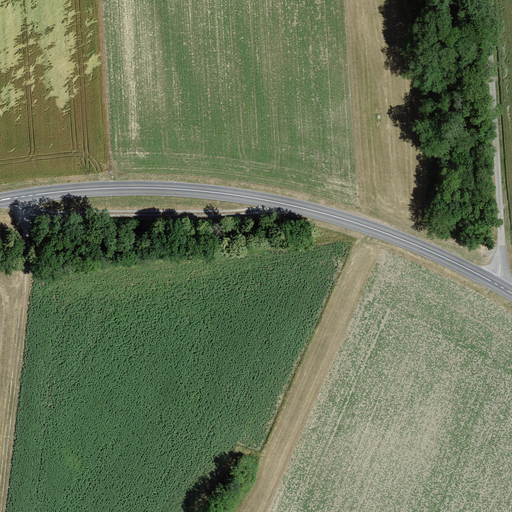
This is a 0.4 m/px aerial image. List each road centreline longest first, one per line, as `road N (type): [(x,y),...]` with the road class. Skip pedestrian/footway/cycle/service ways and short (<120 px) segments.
road 1 (tertiary): [(489,282),(306,211),(215,195),(135,190),(0,206)]
road 2 (unclassified): [(472,0),(489,282)]
road 3 (track): [(19,277),(0,445)]
